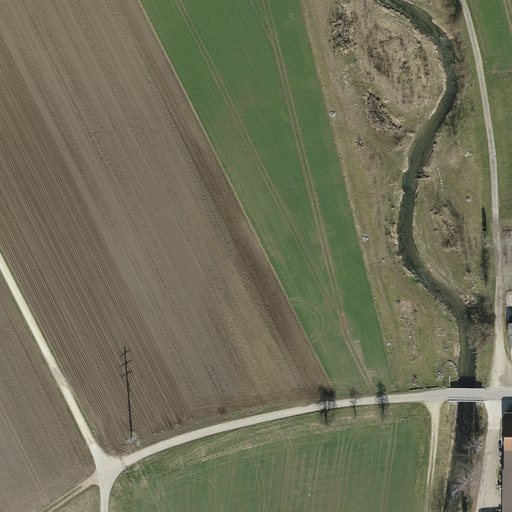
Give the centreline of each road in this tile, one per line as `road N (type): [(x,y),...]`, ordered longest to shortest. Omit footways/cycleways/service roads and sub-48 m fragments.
road 1 (track): [(483,511),(497,394),(499,199),(471,0)]
road 2 (unclassified): [(484,394),(320,405),(168,442),(105,471),(106,511)]
road 3 (track): [(45,511),(105,471),(0,259)]
